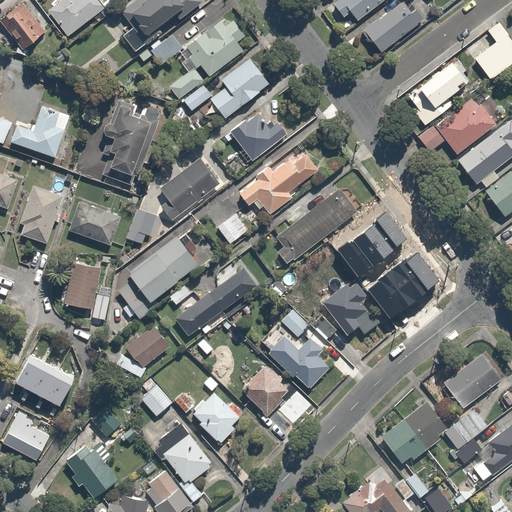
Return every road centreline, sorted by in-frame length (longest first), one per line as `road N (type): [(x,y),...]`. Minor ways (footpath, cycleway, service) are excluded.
road 1 (residential): [(242,511),(401,359),(494,289)]
road 2 (residential): [(494,289),(353,107)]
road 3 (residential): [(353,107),(494,0)]
road 4 (residential): [(353,107),(271,0)]
